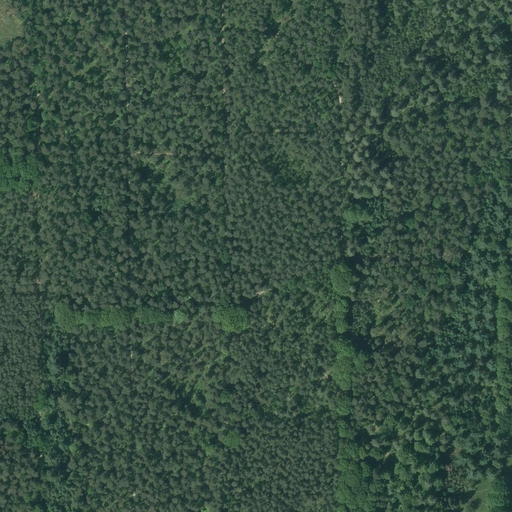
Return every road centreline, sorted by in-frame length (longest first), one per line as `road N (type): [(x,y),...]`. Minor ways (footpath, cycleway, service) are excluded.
road 1 (track): [(340,0),(341,23),(326,62),(339,92),(347,511)]
road 2 (track): [(224,141),(267,131),(340,131),(425,113),(445,101),(510,99),(511,69)]
road 3 (track): [(40,511),(38,293)]
road 4 (track): [(225,307),(229,511)]
road 5 (track): [(38,311),(225,310)]
road 6 (track): [(38,154),(224,157)]
road 7 (track): [(38,154),(37,0)]
road 8 (track): [(224,141),(222,0)]
road 9 (track): [(38,293),(38,154)]
